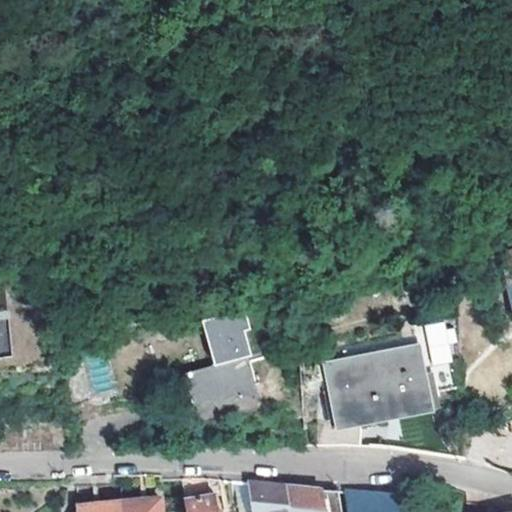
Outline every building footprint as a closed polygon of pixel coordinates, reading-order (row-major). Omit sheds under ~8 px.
[(511,282),(511,251),(500,255),(506,284),(511,282)] [(457,264),(458,286),(466,286),(467,262),(457,264)] [(254,335),(249,315),(203,327),(216,373),(186,381),(193,404),(260,387),(251,362),(255,361),(248,337),(254,335)] [(452,320),(426,323),(430,364),(456,362),(452,320)] [(365,406),(435,394),(461,389),(460,367),(425,374),(419,347),(357,359),(365,406)] [(108,354),(87,356),(91,389),(112,387),(108,354)] [(321,366),(332,421),(333,429),(363,424),(438,412),(435,394),(365,406),(357,359),(321,366)] [(321,421),(321,447),(360,447),(364,447),(363,424),(333,429),(332,421),(321,421)] [(0,425),(0,452),(44,452),(43,424),(0,425)] [(248,486),(233,486),(238,511),(287,511),(283,488),(269,487),(248,485),(248,486)] [(287,511),(340,511),(338,495),(321,494),(320,491),(283,488),(287,511)] [(345,493),(348,511),(399,511),(397,497),(378,495),(345,493)] [(215,511),(212,497),(184,502),(186,511),(215,511)] [(159,511),(159,501),(121,503),(119,504),(119,511),(159,511)]
